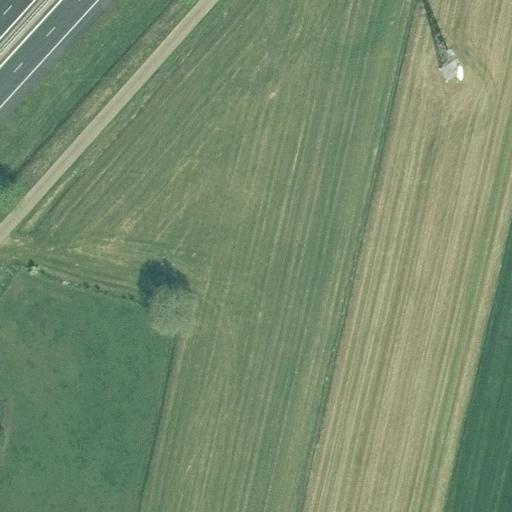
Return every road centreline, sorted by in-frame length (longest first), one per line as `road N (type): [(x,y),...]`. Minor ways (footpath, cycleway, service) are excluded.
road 1 (unclassified): [(0,235),(210,0)]
road 2 (motorway): [(0,92),(84,0)]
